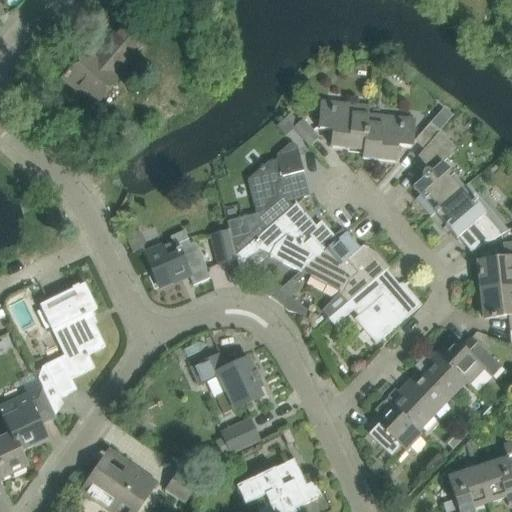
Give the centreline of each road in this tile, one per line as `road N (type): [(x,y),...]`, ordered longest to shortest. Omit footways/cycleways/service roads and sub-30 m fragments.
road 1 (residential): [(326,424),(435,310),(442,292),(436,272),(370,199),(341,190)]
road 2 (residential): [(149,344),(206,316),(259,318),(282,341),(326,424)]
road 3 (residential): [(31,511),(149,344)]
road 4 (residential): [(102,244),(78,196),(0,123)]
